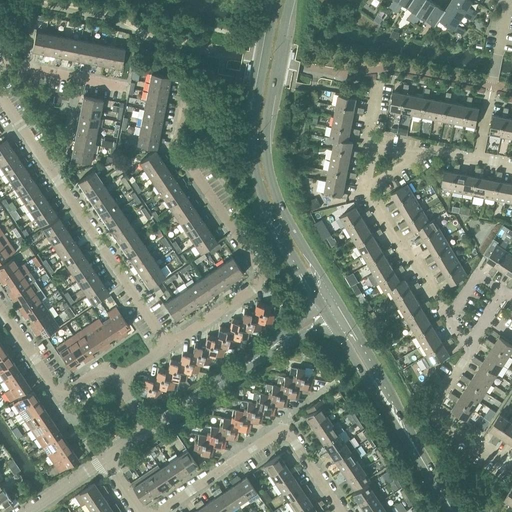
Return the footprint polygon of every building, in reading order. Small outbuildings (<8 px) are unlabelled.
[(394,0),(390,7),(394,9),(400,0),(394,0)] [(400,0),(394,9),(398,12),(404,4),(408,7),(413,0),(400,0)] [(413,0),(408,7),(413,10),(408,18),(412,21),(425,0),(413,0)] [(426,19),(436,4),(431,0),(425,0),(412,21),(416,24),(422,16),(426,19)] [(452,0),(452,1),(475,16),(478,12),(470,7),(473,1),(470,0),(452,0)] [(446,10),(461,20),(464,15),(472,21),(475,16),(452,1),(447,8),(446,10)] [(446,10),(436,4),(426,19),(436,25),(440,19),(439,19),(440,19),(446,10)] [(461,20),(446,10),(440,19),(439,19),(440,19),(463,35),(466,30),(458,25),(461,20)] [(378,15),(374,20),(379,23),(383,18),(378,15)] [(40,59),(45,33),(36,31),(32,51),(39,52),(38,58),(40,59)] [(50,54),(54,35),(45,33),(40,59),(42,59),(44,53),(50,54)] [(58,62),(63,37),(54,35),(50,54),(57,56),(56,62),(58,62)] [(68,58),(72,38),(63,37),(58,62),(60,63),(61,57),(68,58)] [(76,66),(81,40),(72,38),(68,58),(75,59),(74,65),(76,66)] [(86,61),(90,42),(81,40),(76,66),(78,66),(79,60),(86,61)] [(94,69),(99,44),(90,42),(86,61),(92,63),(91,69),(94,69)] [(104,65),(107,45),(99,44),(94,69),(96,69),(97,64),(104,65)] [(111,73),(116,47),(107,45),(104,65),(110,66),(109,72),(111,73)] [(116,47),(111,73),(113,73),(114,67),(122,68),(125,49),(116,47)] [(150,82),(175,87),(175,86),(169,84),(171,77),(151,73),(150,82)] [(175,87),(150,82),(148,91),(167,95),(169,89),(175,90),(175,87)] [(408,89),(404,88),(403,93),(405,94),(401,112),(412,114),(415,96),(408,94),(408,89)] [(167,95),(148,91),(146,100),(172,105),(172,103),(166,102),(167,95)] [(390,110),(401,112),(405,94),(403,93),(394,91),(390,110)] [(430,94),(425,93),(424,97),(426,98),(423,116),(433,118),(437,100),(429,98),(430,94)] [(339,94),(337,105),(355,109),(355,107),(357,98),(339,94)] [(82,105),(101,109),(103,100),(84,96),(82,105)] [(415,96),(412,114),(423,116),(426,98),(424,97),(415,96)] [(451,98),(446,97),(445,101),(448,102),(444,120),(455,122),(458,104),(450,102),(451,98)] [(172,105),(146,100),(144,109),(164,113),(165,106),(171,107),(172,105)] [(437,100),(433,118),(444,120),(448,102),(445,101),(437,100)] [(472,102),(467,101),(466,106),(469,106),(465,124),(476,126),(480,108),(471,107),(472,102)] [(458,104),(455,122),(465,124),(469,106),(466,106),(458,104)] [(101,109),(82,105),(80,114),(100,118),(101,109)] [(359,113),(360,108),(355,107),(355,109),(337,105),(335,116),(353,120),(354,112),(359,113)] [(164,113),(144,109),(143,118),(168,123),(168,121),(163,120),(164,113)] [(312,112),(309,122),(317,124),(319,113),(312,112)] [(508,113),(503,112),(502,117),(504,117),(501,135),(511,137),(511,135),(511,118),(507,118),(508,113)] [(78,123),(98,127),(100,118),(80,114),(78,123)] [(490,133),(501,135),(504,117),(502,117),(494,115),(490,133)] [(353,120),(335,116),(333,127),(351,131),(351,128),(353,120)] [(168,123),(143,118),(141,127),(160,131),(162,124),(168,125),(168,123)] [(98,127),(78,123),(77,132),(96,136),(98,127)] [(160,131),(141,127),(139,136),(164,141),(165,138),(159,137),(160,131)] [(355,134),(356,129),(351,128),(351,131),(333,127),(330,138),(335,139),(336,138),(349,141),(350,133),(355,134)] [(399,127),(397,133),(407,135),(408,129),(399,127)] [(75,141),(94,145),(96,136),(77,132),(75,141)] [(164,141),(139,136),(137,145),(157,149),(158,141),(164,143),(164,141)] [(354,142),(349,141),(336,138),(335,139),(333,150),(351,153),(352,150),(354,142)] [(0,154),(17,144),(15,142),(10,146),(6,140),(0,143),(0,154)] [(94,145),(75,141),(73,150),(93,154),(94,145)] [(0,165),(0,166),(17,155),(13,149),(18,146),(17,144),(0,154),(0,165)] [(93,154),(73,150),(71,159),(91,163),(93,154)] [(356,156),(357,151),(352,150),(351,153),(333,150),(331,160),(349,164),(351,155),(356,156)] [(161,157),(156,151),(140,162),(144,168),(161,157)] [(161,157),(144,168),(149,176),(166,165),(163,161),(168,157),(165,154),(161,157)] [(17,155),(0,166),(5,173),(27,159),(26,157),(21,161),(17,155)] [(10,181),(27,170),(23,164),(28,161),(27,159),(5,173),(10,181)] [(349,164),(331,160),(329,171),(347,174),(348,172),(349,164)] [(166,165),(149,176),(154,184),(171,173),(171,172),(166,165)] [(460,169),(455,168),(454,172),(456,173),(452,191),(463,193),(467,175),(459,173),(460,169)] [(159,191),(176,180),(173,176),(178,172),(176,169),(171,172),(171,173),(154,184),(159,191)] [(15,188),(37,174),(36,172),(31,175),(27,170),(10,181),(15,188)] [(83,190),(100,178),(95,171),(78,182),(83,190)] [(327,181),(345,185),(347,177),(351,177),(352,172),(348,172),(347,174),(329,171),(327,181)] [(442,189),(452,191),(456,173),(454,172),(445,171),(442,189)] [(481,173),(476,172),(475,177),(477,177),(474,195),(484,197),(488,179),(480,178),(481,173)] [(20,196),(37,185),(33,179),(38,176),(37,174),(15,188),(20,196)] [(467,175),(463,193),(474,195),(477,177),(475,177),(467,175)] [(506,201),(509,183),(501,182),(502,177),(497,176),(496,181),(499,181),(495,199),(506,201)] [(88,197),(105,186),(100,178),(83,190),(88,197)] [(488,179),(484,197),(495,199),(499,181),(496,181),(488,179)] [(176,180),(159,191),(165,199),(181,188),(181,187),(176,180)] [(345,185),(327,181),(325,192),(342,196),(342,198),(347,199),(348,194),(343,193),(345,185)] [(137,184),(133,186),(138,193),(141,191),(137,184)] [(170,207),(186,196),(183,191),(188,187),(186,184),(181,187),(181,188),(165,199),(170,207)] [(392,203),(395,208),(399,205),(397,203),(413,193),(408,184),(392,193),(396,201),(392,203)] [(37,185),(20,196),(25,203),(47,189),(46,187),(41,190),(37,185)] [(93,205),(110,194),(105,186),(88,197),(93,205)] [(30,211),(47,200),(43,194),(48,191),(47,189),(25,203),(30,211)] [(403,212),(419,203),(413,193),(397,203),(399,205),(403,212)] [(99,212),(115,201),(110,194),(93,205),(99,212)] [(186,196),(170,207),(175,214),(192,204),(191,202),(186,196)] [(316,197),(310,200),(314,210),(320,207),(316,197)] [(5,206),(10,203),(7,198),(2,201),(5,206)] [(180,222),(197,211),(193,206),(198,203),(196,199),(191,202),(192,204),(175,214),(180,222)] [(36,219),(57,204),(56,202),(51,205),(47,200),(30,211),(36,219)] [(104,220),(120,209),(115,201),(99,212),(104,220)] [(10,203),(5,206),(8,211),(13,208),(10,203)] [(403,222),(406,226),(410,224),(408,221),(424,212),(419,203),(403,212),(407,219),(403,222)] [(57,204),(36,219),(41,226),(57,215),(53,209),(58,206),(57,204)] [(341,217),(347,226),(362,217),(361,215),(357,207),(341,217)] [(109,227),(125,216),(120,209),(104,220),(109,227)] [(197,211),(180,222),(185,230),(202,219),(201,217),(197,211)] [(352,235),(368,226),(364,219),(368,217),(365,212),(361,215),(362,217),(347,226),(352,235)] [(430,221),(424,212),(408,221),(410,224),(414,231),(419,229),(418,228),(430,221)] [(190,237),(207,227),(203,221),(208,218),(206,214),(201,217),(202,219),(185,230),(190,237)] [(114,235),(130,224),(125,216),(109,227),(114,235)] [(47,236),(69,222),(68,220),(63,224),(59,217),(42,229),(47,236)] [(419,238),(421,243),(425,240),(424,238),(440,228),(434,219),(430,221),(418,228),(419,229),(423,236),(419,238)] [(52,244),(69,233),(65,227),(70,224),(69,222),(47,236),(52,244)] [(119,242),(135,231),(130,224),(114,235),(119,242)] [(368,226),(352,235),(358,245),(373,235),(372,233),(368,226)] [(16,227),(12,229),(17,237),(21,235),(16,227)] [(207,227),(190,237),(196,245),(217,231),(216,229),(211,232),(207,227)] [(27,228),(22,231),(25,236),(30,233),(27,228)] [(430,247),(445,238),(440,228),(424,238),(425,240),(430,247)] [(124,250),(140,239),(135,231),(119,242),(124,250)] [(217,231),(196,245),(201,253),(217,242),(213,236),(218,232),(217,231)] [(376,231),(372,233),(373,235),(358,245),(363,254),(379,245),(375,238),(379,235),(376,231)] [(57,251),(79,237),(78,235),(73,239),(69,233),(52,244),(57,251)] [(9,243),(4,234),(0,236),(0,249),(5,246),(9,243)] [(27,239),(30,244),(36,240),(32,235),(27,239)] [(63,259),(79,248),(75,242),(80,239),(79,237),(57,251),(63,259)] [(430,257),(432,261),(436,259),(435,257),(451,247),(445,238),(430,247),(434,254),(430,257)] [(129,257),(145,246),(140,239),(124,250),(129,257)] [(0,262),(15,252),(9,243),(5,246),(0,249),(0,262)] [(494,265),(492,269),(496,271),(498,267),(496,266),(506,250),(497,244),(487,260),(494,265)] [(383,252),(379,245),(363,254),(369,264),(385,254),(383,252)] [(134,265),(151,254),(145,246),(129,257),(134,265)] [(441,266),(457,257),(451,247),(435,257),(436,259),(441,266)] [(79,248),(63,259),(68,266),(89,252),(88,250),(83,253),(79,248)] [(387,249),(383,252),(385,254),(369,264),(374,273),(390,264),(386,256),(390,254),(387,249)] [(505,272),(511,261),(511,254),(506,250),(496,266),(498,267),(505,272)] [(73,274),(89,263),(85,257),(90,254),(89,252),(68,266),(73,274)] [(139,272),(156,261),(151,254),(134,265),(139,272)] [(41,264),(35,256),(32,259),(37,267),(41,264)] [(225,263),(236,279),(244,274),(233,257),(225,263)] [(441,275),(443,280),(447,277),(446,275),(462,266),(457,257),(441,266),(445,273),(441,275)] [(0,279),(19,267),(13,258),(0,266),(0,271),(2,274),(0,275),(0,279)] [(47,269),(52,266),(49,261),(44,264),(47,269)] [(144,280),(161,269),(156,261),(139,272),(144,280)] [(78,281),(99,267),(98,265),(93,268),(89,263),(73,274),(78,281)] [(236,279),(225,263),(218,268),(229,284),(236,279)] [(29,272),(24,264),(19,267),(0,279),(0,281),(1,283),(6,280),(9,285),(24,275),(29,272)] [(374,273),(380,282),(396,273),(394,270),(390,264),(374,273)] [(52,266),(47,269),(51,274),(56,271),(52,266)] [(468,275),(462,266),(446,275),(447,277),(452,285),(468,275)] [(83,289),(99,278),(95,272),(100,269),(99,267),(78,281),(83,289)] [(229,284),(218,268),(210,273),(221,289),(229,284)] [(401,272),(398,268),(394,270),(396,273),(380,282),(386,292),(390,289),(389,289),(401,282),(397,275),(401,272)] [(161,269),(144,280),(149,288),(166,277),(161,269)] [(13,291),(9,294),(11,297),(30,284),(35,281),(29,272),(9,285),(13,291)] [(221,289),(210,273),(203,278),(214,294),(221,289)] [(353,273),(345,278),(347,282),(356,277),(353,273)] [(99,278),(83,289),(88,296),(109,282),(108,280),(103,283),(99,278)] [(214,294),(203,278),(195,283),(206,299),(214,294)] [(401,282),(389,289),(390,289),(396,299),(411,289),(410,287),(405,279),(401,282)] [(109,282),(88,296),(93,304),(109,293),(105,287),(110,283),(109,282)] [(206,299),(195,283),(188,288),(199,304),(206,299)] [(21,303),(36,292),(30,284),(11,297),(13,300),(17,297),(21,303)] [(401,308),(417,299),(412,291),(417,289),(415,286),(414,284),(410,287),(411,289),(396,299),(401,308)] [(199,304),(188,288),(180,293),(191,309),(199,304)] [(36,292),(21,303),(25,308),(20,311),(22,314),(42,301),(36,292)] [(191,309),(180,293),(172,298),(184,315),(191,309)] [(184,315),(172,298),(165,303),(176,320),(184,315)] [(417,299),(401,308),(407,317),(422,308),(421,305),(417,299)] [(42,301),(22,314),(24,317),(29,314),(32,320),(47,309),(42,301)] [(257,301),(254,313),(259,314),(257,322),(261,323),(262,323),(265,323),(265,321),(272,322),(274,314),(270,314),(271,306),(262,304),(263,302),(257,301)] [(428,307),(425,303),(421,305),(422,308),(407,317),(412,327),(428,317),(423,310),(428,307)] [(75,315),(69,307),(64,310),(70,319),(75,315)] [(129,327),(116,307),(107,313),(110,317),(123,337),(126,335),(123,331),(129,327)] [(47,309),(32,320),(36,325),(32,328),(34,331),(53,318),(47,309)] [(244,310),(242,321),(247,322),(245,330),(249,331),(252,332),(253,329),(260,331),(261,323),(257,322),(259,314),(254,313),(250,312),(250,311),(244,310)] [(102,323),(112,338),(117,335),(120,339),(123,337),(110,317),(102,323)] [(428,317),(412,327),(418,336),(433,326),(432,324),(428,317)] [(53,318),(34,331),(36,334),(40,331),(44,337),(59,327),(53,318)] [(232,318),(230,329),(234,330),(233,339),(237,340),(237,339),(240,340),(240,338),(248,339),(249,331),(245,330),(247,322),(242,321),(238,320),(238,319),(232,318)] [(90,324),(107,348),(109,347),(106,342),(112,338),(102,323),(99,319),(90,324)] [(438,326),(436,322),(432,324),(433,326),(418,336),(423,345),(439,336),(435,328),(438,326)] [(82,330),(95,350),(101,346),(104,350),(107,348),(90,324),(82,330)] [(220,326),(217,338),(222,339),(220,347),(224,348),(228,348),(228,346),(235,347),(237,340),(233,339),(234,330),(230,329),(225,328),(226,327),(220,326)] [(95,350),(82,330),(74,336),(90,360),(92,358),(89,354),(95,350)] [(207,334),(205,346),(209,347),(208,355),(212,356),(215,356),(216,354),(223,356),(224,348),(220,347),(222,339),(217,338),(213,337),(213,336),(207,334)] [(65,342),(78,361),(84,357),(87,362),(90,360),(74,336),(65,342)] [(439,336),(423,345),(429,354),(444,345),(443,342),(439,336)] [(491,341),(488,345),(492,348),(494,345),(509,356),(511,351),(511,344),(500,336),(495,344),(491,341)] [(450,344),(447,340),(443,342),(444,345),(429,354),(434,364),(450,354),(446,347),(450,344)] [(78,361),(65,342),(56,348),(69,367),(70,367),(72,371),(75,369),(72,365),(78,361)] [(195,343),(193,354),(197,355),(196,364),(200,364),(203,365),(203,362),(210,364),(212,356),(208,355),(209,347),(205,346),(201,345),(201,344),(195,343)] [(0,358),(12,351),(10,348),(6,351),(2,345),(0,346),(0,358)] [(488,355),(503,365),(509,356),(494,345),(492,348),(488,355)] [(0,371),(13,362),(10,356),(14,353),(12,351),(0,358),(0,371)] [(183,351),(180,363),(185,364),(183,372),(187,372),(191,373),(191,371),(198,372),(200,364),(196,364),(197,355),(193,354),(188,353),(189,352),(183,351)] [(503,365),(488,355),(483,362),(479,359),(476,363),(480,366),(482,364),(497,374),(503,365)] [(171,359),(168,371),(173,372),(171,380),(175,381),(178,381),(179,379),(186,380),(187,372),(183,372),(185,364),(180,363),(176,362),(176,361),(171,359)] [(0,374),(4,381),(23,367),(22,365),(17,368),(13,362),(0,371),(0,374)] [(476,373),(491,383),(497,374),(482,364),(480,366),(476,373)] [(10,389),(25,379),(21,373),(25,370),(23,367),(4,381),(10,389)] [(305,370),(291,367),(289,377),(293,378),(292,382),(300,383),(299,388),(311,390),(312,384),(311,384),(312,375),(304,374),(305,370)] [(158,368),(156,379),(161,380),(159,389),(163,389),(166,390),(166,387),(173,389),(175,381),(171,380),(173,372),(168,371),(164,370),(164,369),(158,368)] [(491,383),(476,373),(471,380),(467,377),(465,381),(469,384),(470,382),(485,392),(491,383)] [(289,377),(278,375),(276,385),(281,386),(280,390),(288,392),(287,396),(298,399),(299,393),(298,393),(299,388),(300,383),(292,382),(293,378),(289,377)] [(161,397),(163,389),(159,389),(161,380),(156,379),(151,378),(152,377),(146,376),(143,388),(148,389),(146,396),(154,398),(154,396),(161,397)] [(25,379),(10,389),(5,392),(11,401),(16,398),(31,388),(30,387),(35,385),(33,382),(28,384),(25,379)] [(464,391),(479,401),(485,392),(470,382),(469,384),(464,391)] [(276,385),(266,383),(264,394),(268,394),(267,399),(275,400),(274,405),(286,407),(287,401),(286,401),(287,396),(288,392),(280,390),(281,386),(276,385)] [(19,413),(43,397),(41,394),(37,397),(33,391),(13,404),(19,413)] [(479,401),(464,391),(460,398),(456,395),(453,400),(457,402),(458,400),(473,410),(479,401)] [(264,394),(254,392),(252,402),(256,403),(255,407),(263,408),(262,413),(274,415),(275,409),(274,409),(274,405),(275,400),(267,399),(268,394),(264,394)] [(43,397),(19,413),(25,421),(44,408),(41,403),(45,400),(43,397)] [(305,416),(311,425),(326,415),(327,415),(333,411),(331,409),(325,404),(322,399),(306,409),(309,413),(305,416)] [(252,402),(241,400),(239,410),(244,411),(243,415),(251,417),(250,421),(261,423),(262,418),(261,417),(262,413),(263,408),(255,407),(256,403),(252,402)] [(452,409),(467,420),(473,410),(458,400),(457,402),(452,409)] [(44,408),(25,421),(31,429),(54,414),(53,411),(48,414),(44,408)] [(249,426),(250,421),(251,417),(243,415),(244,411),(239,410),(233,409),(231,419),(230,423),(238,425),(238,430),(249,432),(250,426),(249,426)] [(54,414),(31,429),(36,438),(56,425),(52,420),(56,417),(54,414)] [(494,438),(499,441),(501,437),(499,435),(509,420),(500,414),(490,429),(497,434),(494,438)] [(333,424),(327,415),(326,415),(311,425),(317,434),(333,424)] [(237,434),(238,430),(238,425),(230,423),(231,419),(221,417),(219,428),(218,432),(226,433),(225,438),(237,440),(238,434),(237,434)] [(358,420),(355,421),(361,429),(363,427),(358,420)] [(508,441),(511,434),(511,421),(509,420),(499,435),(501,437),(508,441)] [(333,424),(317,434),(323,443),(339,433),(344,430),(338,421),(333,424)] [(56,425),(36,438),(42,446),(66,430),(64,428),(60,431),(56,425)] [(224,442),(225,438),(226,433),(218,432),(219,428),(211,426),(210,433),(207,433),(207,436),(206,441),(214,442),(213,446),(224,448),(226,443),(224,442)] [(66,430),(42,446),(48,455),(67,442),(63,436),(68,434),(66,430)] [(345,442),(339,433),(323,443),(329,452),(345,442)] [(212,451),(213,446),(214,442),(206,441),(207,436),(199,434),(197,441),(195,441),(194,448),(201,450),(201,454),(212,457),(213,451),(212,451)] [(370,437),(367,439),(373,447),(375,445),(370,437)] [(345,442),(329,452),(335,461),(356,447),(350,439),(345,442)] [(67,442),(48,455),(53,463),(77,447),(75,445),(71,448),(67,442)] [(77,447),(53,463),(59,472),(79,459),(75,453),(79,450),(77,447)] [(335,461),(341,470),(362,457),(356,447),(335,461)] [(178,456),(189,472),(198,465),(188,450),(178,456)] [(270,474),(285,464),(282,459),(287,456),(285,452),(280,455),(279,455),(264,465),(270,474)] [(169,462),(180,478),(189,472),(178,456),(169,462)] [(347,479),(363,469),(368,466),(362,457),(341,470),(347,479)] [(132,465),(130,462),(121,469),(123,471),(132,465)] [(160,468),(171,484),(180,478),(169,462),(160,468)] [(285,464),(270,474),(276,483),(297,470),(294,466),(289,470),(285,464)] [(171,484),(160,468),(160,469),(158,465),(149,471),(162,490),(171,484)] [(363,469),(347,479),(354,489),(369,478),(363,469)] [(297,470),(276,483),(282,493),(298,482),(294,477),(299,473),(297,470)] [(140,477),(153,496),(162,490),(149,471),(140,477)] [(260,496),(247,477),(241,481),(237,475),(234,478),(248,498),(250,502),(260,496)] [(153,496),(140,477),(131,484),(133,487),(143,502),(153,496)] [(228,489),(238,505),(248,498),(234,478),(230,480),(234,486),(228,489)] [(359,503),(378,490),(372,481),(352,494),(359,503)] [(288,501),(309,488),(306,484),(301,488),(298,482),(282,493),(288,501)] [(75,496),(81,505),(85,502),(106,488),(104,485),(98,489),(94,483),(75,496)] [(91,511),(107,501),(103,496),(109,492),(106,488),(85,502),(86,503),(91,511)] [(216,490),(230,511),(238,505),(228,489),(223,493),(219,488),(216,490)] [(294,510),(309,500),(306,495),(311,491),(309,488),(288,501),(294,510)] [(227,511),(230,511),(216,490),(212,492),(216,498),(210,501),(217,511),(227,511)] [(364,511),(365,511),(384,499),(378,490),(359,503),(364,511)] [(8,493),(0,498),(0,511),(4,511),(13,506),(10,502),(12,500),(8,493)] [(384,511),(390,508),(384,499),(365,511),(384,511)] [(217,511),(210,501),(205,505),(201,500),(198,502),(204,511),(217,511)] [(295,511),(311,511),(321,506),(323,504),(321,500),(313,505),(309,500),(294,510),(295,511)] [(107,501),(91,511),(109,511),(118,506),(116,503),(110,506),(107,501)] [(204,511),(198,502),(194,504),(198,510),(194,511),(204,511)]
